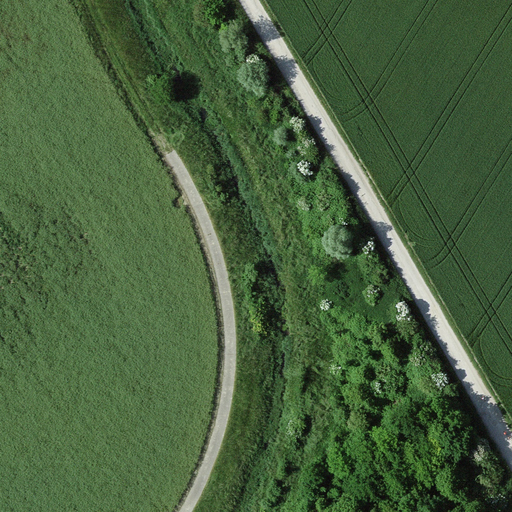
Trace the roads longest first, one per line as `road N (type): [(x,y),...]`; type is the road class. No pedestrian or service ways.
road 1 (track): [(511,447),(248,0)]
road 2 (track): [(172,156),(212,235),(230,322),(224,411),(185,511)]
